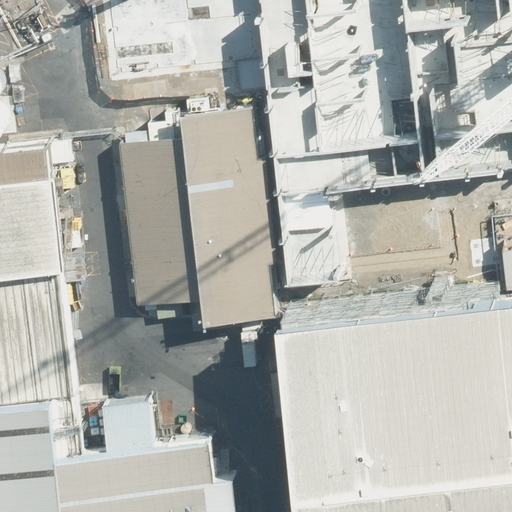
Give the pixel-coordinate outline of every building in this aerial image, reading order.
[(511,0),(102,0),(110,84),(279,69),(298,279),(354,274),(346,190),(511,174),(511,0)] [(279,310),(254,99),(179,108),(182,132),(119,139),(138,299),(199,291),(202,319),(279,310)] [(0,269),(60,264),(50,167),(0,172),(0,269)] [(496,283),(305,302),(326,511),(511,511),(511,207),(489,210),(496,283)] [(60,264),(0,269),(0,397),(67,391),(81,389),(68,263),(60,264)] [(0,511),(78,511),(72,443),(67,391),(0,397),(0,511)] [(72,443),(78,511),(228,511),(220,428),(72,443)]
